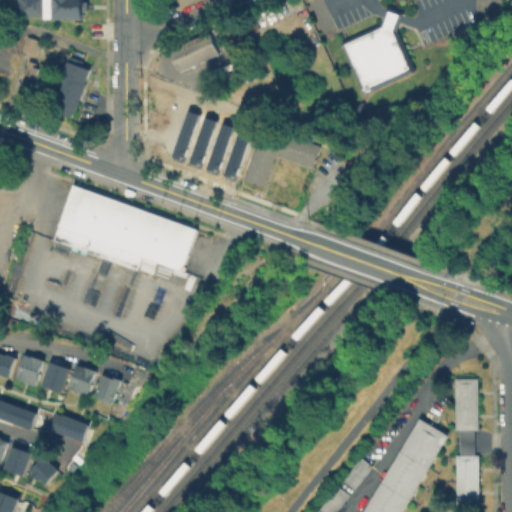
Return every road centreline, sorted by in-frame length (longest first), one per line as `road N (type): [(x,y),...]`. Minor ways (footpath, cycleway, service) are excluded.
road 1 (tertiary): [(303,240),(0,130)]
road 2 (tertiary): [(123,175),(125,0)]
